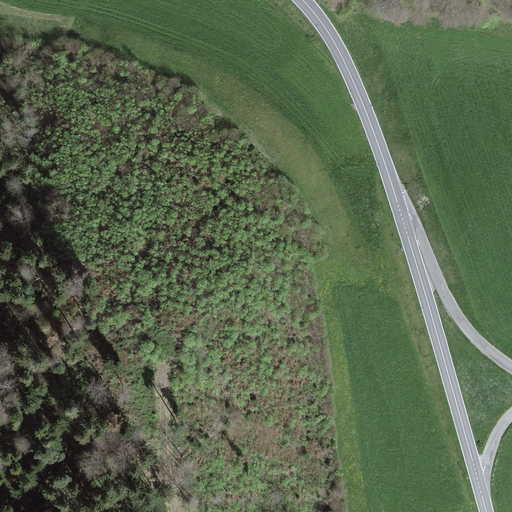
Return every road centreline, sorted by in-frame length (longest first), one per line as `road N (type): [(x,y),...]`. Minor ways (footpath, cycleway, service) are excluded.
road 1 (tertiary): [(395,194),(479,486)]
road 2 (tertiary): [(303,0),(346,65),(395,194)]
road 3 (unclassified): [(511,367),(460,319),(395,194)]
road 4 (track): [(177,511),(162,378)]
